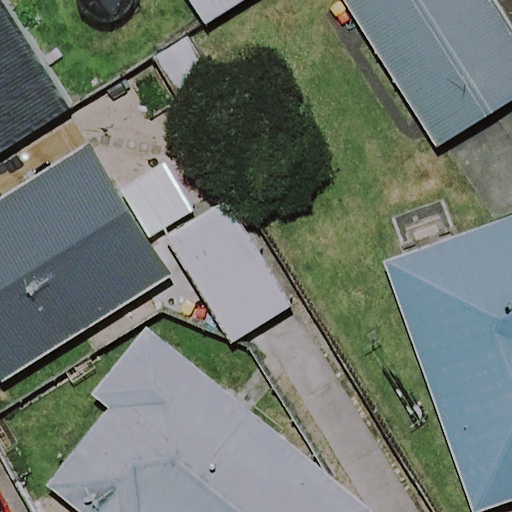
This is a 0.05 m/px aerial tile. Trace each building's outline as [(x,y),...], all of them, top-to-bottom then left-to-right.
[(0,0),(0,153),(72,109),(3,0),(0,0)] [(242,0),(177,0),(196,29),(242,0)] [(511,95),(511,39),(487,0),(331,0),(425,150),(511,95)] [(285,313),(229,202),(160,237),(216,348),(285,313)] [(511,220),(377,268),(463,511),(474,511),(511,498),(511,220)] [(353,511),(360,503),(135,335),(76,401),(92,415),(37,476),(76,511),(353,511)]
